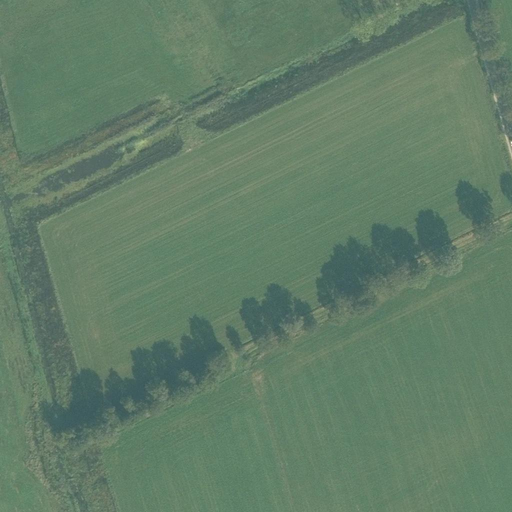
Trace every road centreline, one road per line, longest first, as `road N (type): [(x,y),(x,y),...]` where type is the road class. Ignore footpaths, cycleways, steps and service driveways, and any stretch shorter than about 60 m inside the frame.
road 1 (track): [(511,220),(229,358)]
road 2 (tertiary): [(511,138),(471,0)]
